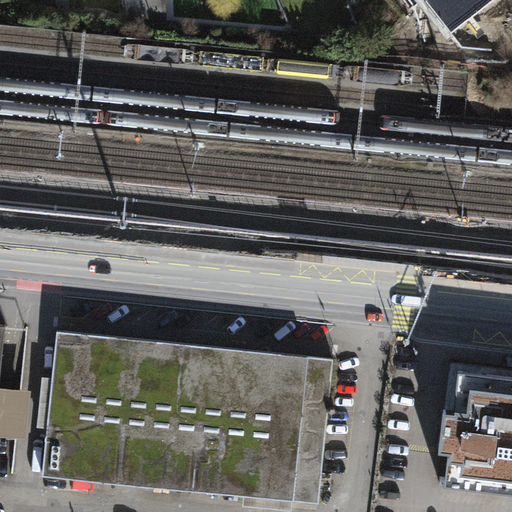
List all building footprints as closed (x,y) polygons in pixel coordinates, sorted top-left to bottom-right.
[(142,0),(125,0),(127,16),(143,15),(142,0)] [(333,361),(58,334),(43,478),(319,505),(333,361)] [(511,381),(458,375),(453,419),(444,418),(439,457),(450,459),(446,490),(511,497),(511,381)] [(13,470),(43,473),(51,385),(37,384),(31,447),(15,445),(13,470)] [(30,394),(0,391),(0,440),(26,443),(30,394)]
